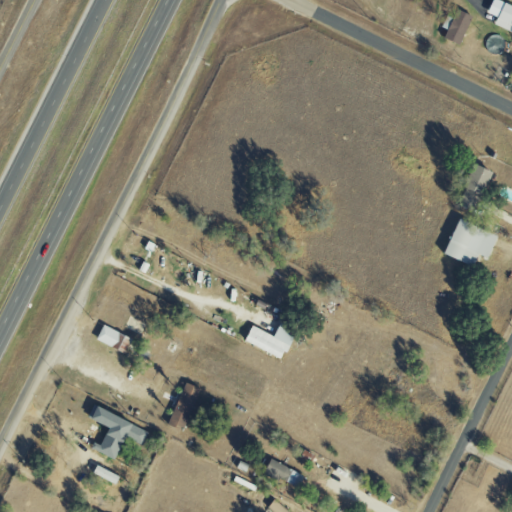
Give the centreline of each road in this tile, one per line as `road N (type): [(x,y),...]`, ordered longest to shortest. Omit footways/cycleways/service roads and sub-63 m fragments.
road 1 (tertiary): [(0,74),(51,346),(219,0)]
road 2 (motorway): [(0,338),(172,0)]
road 3 (residential): [(511,109),(287,0)]
road 4 (motorway): [(104,0),(0,205)]
road 5 (residential): [(426,511),(511,336)]
